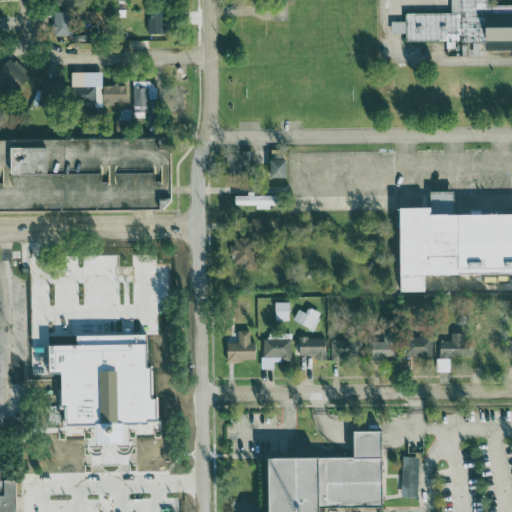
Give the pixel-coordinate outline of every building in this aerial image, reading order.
[(511,4),(489,5),(489,0),(451,0),(452,13),(406,12),(406,21),(392,21),(392,33),(406,34),(406,41),(447,42),(447,53),(457,53),(457,43),(486,43),(486,48),(511,48),(511,4)] [(149,33),(169,34),(170,12),(149,11),(149,33)] [(55,35),(73,35),(73,12),(54,12),(55,35)] [(103,72),(73,72),(73,103),(103,103),(103,72)] [(186,126),(187,85),(178,84),(177,125),(186,126)] [(104,105),(128,104),(127,85),(103,86),(104,105)] [(133,88),(134,118),(149,117),(148,88),(133,88)] [(0,142),(161,142),(161,152),(171,152),(172,201),(159,202),(159,210),(0,213),(0,142)] [(230,153),(230,171),(252,172),(253,153),(230,153)] [(272,160),(272,178),(289,177),(288,160),(272,160)] [(511,274),(511,213),(455,214),(455,192),(432,192),(432,207),(403,208),(404,292),(427,292),(427,275),(511,274)] [(235,206),(257,205),(257,209),(279,209),(279,194),(235,195),(235,206)] [(277,219),(252,218),(251,231),(277,232),(277,219)] [(243,268),(254,268),(254,239),(232,238),(232,256),(235,256),(235,263),(243,264),(243,268)] [(289,321),(289,302),(274,302),(275,321),(289,321)] [(60,306),(124,307),(124,321),(60,320),(60,306)] [(307,313),(298,309),(293,321),(313,330),(321,313),(309,307),(307,313)] [(226,343),(226,361),(256,362),(256,342),(250,342),(250,331),(238,331),(238,343),(226,343)] [(438,342),(439,372),(451,372),(450,358),(464,358),(464,333),(451,333),(451,341),(438,342)] [(265,357),(281,357),(281,362),(292,362),(292,334),(264,334),(265,357)] [(372,358),(395,359),(396,335),(383,335),(383,341),(372,341),(372,358)] [(433,357),(433,337),(406,338),(406,357),(433,357)] [(327,357),(327,338),(299,338),(299,357),(327,357)] [(331,360),(360,360),(359,340),(330,341),(331,360)] [(60,341),(123,341),(123,431),(101,431),(101,452),(88,452),(87,431),(60,431),(60,341)] [(323,511),(323,507),(384,506),(383,431),(357,432),(357,458),(273,459),(273,511),(323,511)] [(402,498),(418,498),(420,457),(403,457),(402,498)] [(0,511),(20,511),(21,481),(2,481),(2,467),(0,466),(0,511)]
